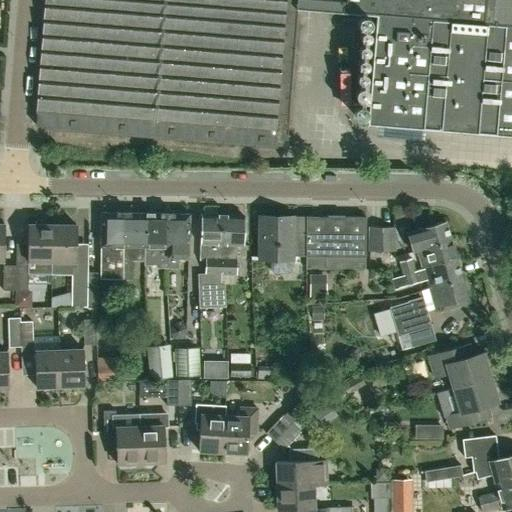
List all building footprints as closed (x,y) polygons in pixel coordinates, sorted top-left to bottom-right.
[(511,0),(46,0),(36,126),(47,127),(46,129),(277,148),(277,145),(286,146),(297,9),(376,16),(367,123),(511,135),(511,0)] [(123,251),(124,213),(102,212),(100,279),(124,279),(123,251)] [(144,247),(145,213),(124,213),(123,251),(124,279),(132,279),(132,261),(143,261),(143,265),(145,265),(144,247)] [(166,268),(167,214),(145,213),(144,247),(145,265),(155,265),(155,268),(166,268)] [(167,214),(166,268),(178,268),(178,260),(189,260),(189,214),(167,214)] [(221,282),(223,215),(202,215),(201,244),(207,244),(206,274),(208,274),(209,293),(199,293),(199,307),(226,307),(225,294),(221,293),(222,282),(221,282)] [(221,282),(222,282),(222,274),(236,275),(237,245),(243,245),(244,216),(223,215),(221,282)] [(305,269),(365,270),(365,217),(259,215),(258,260),(270,260),(270,270),(273,274),(286,274),(291,272),(293,267),(293,257),(305,257),(305,269)] [(418,250),(451,240),(446,221),(407,232),(413,252),(418,250)] [(52,262),(52,225),(28,224),(28,261),(36,261),(35,273),(51,274),(52,262)] [(52,225),(52,262),(76,262),(76,225),(52,225)] [(381,251),(382,226),(369,226),(368,251),(381,251)] [(382,226),(381,251),(393,251),(394,227),(382,226)] [(424,270),(457,260),(451,240),(418,250),(424,269),(424,270)] [(414,273),(410,260),(398,263),(401,276),(414,273)] [(424,270),(414,273),(401,276),(404,286),(427,280),(429,289),(463,279),(457,260),(424,270)] [(15,291),(16,265),(3,265),(3,290),(15,291)] [(16,265),(15,291),(28,291),(28,284),(28,273),(28,265),(16,265)] [(87,307),(88,267),(72,267),(71,307),(87,307)] [(463,279),(429,289),(435,308),(441,306),(442,310),(469,302),(463,279)] [(396,332),(429,323),(425,311),(426,311),(422,297),(389,307),(396,332)] [(21,347),(20,322),(20,318),(8,318),(9,347),(21,347)] [(84,345),(97,344),(96,319),(83,320),(84,345)] [(20,322),(21,347),(33,346),(32,321),(20,322)] [(453,389),(491,377),(484,352),(472,355),(469,344),(428,356),(435,378),(448,374),(453,389)] [(146,348),(148,369),(149,380),(172,378),(171,366),(169,346),(146,348)] [(175,377),(199,376),(198,348),(174,349),(175,377)] [(59,350),(60,387),(84,386),(83,349),(59,350)] [(36,387),(60,387),(59,350),(35,351),(36,387)] [(0,351),(0,388),(8,388),(7,351),(0,351)] [(98,381),(123,380),(122,356),(97,357),(98,381)] [(491,377),(453,389),(436,394),(436,396),(437,395),(440,404),(444,407),(443,407),(450,429),(490,417),(487,405),(498,402),(491,377)] [(167,406),(179,405),(179,381),(167,381),(167,406)] [(179,381),(179,405),(191,405),(191,381),(179,381)] [(309,409),(318,421),(332,409),(324,398),(309,409)] [(194,423),(200,423),(199,451),(223,452),(225,415),(225,406),(195,404),(194,423)] [(225,415),(223,452),(247,453),(248,433),(256,433),(258,408),(239,407),(239,416),(225,415)] [(275,442),(292,423),(299,416),(290,407),(284,415),(266,433),(275,442)] [(141,463),(140,426),(116,427),(115,410),(103,411),(104,436),(116,436),(117,464),(141,463)] [(165,462),(164,427),(168,427),(167,413),(139,414),(140,426),(141,463),(165,462)] [(292,423),(275,442),(284,450),(301,432),(292,423)] [(441,426),(433,426),(433,438),(441,438),(441,426)] [(494,481),(511,475),(511,455),(499,459),(496,435),(462,440),(465,458),(471,457),(473,473),(475,472),(477,480),(493,476),(494,481)] [(314,485),(326,485),(326,460),(318,461),(318,448),(291,449),(292,461),(276,462),(277,486),(314,485)] [(447,468),(449,479),(462,477),(460,466),(447,468)] [(511,475),(494,481),(497,493),(478,498),(482,511),(501,507),(502,509),(511,506),(511,475)] [(394,479),(394,490),(411,490),(411,479),(394,479)] [(314,509),(314,485),(277,486),(277,510),(314,509)] [(388,511),(388,498),(373,498),(373,511),(388,511)] [(410,511),(412,511),(412,501),(394,501),(394,511),(410,511)]
